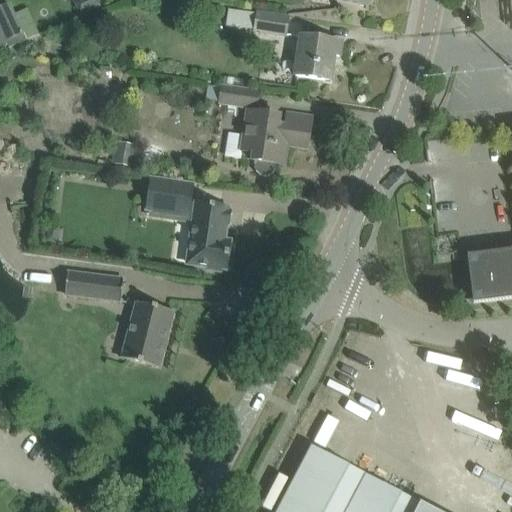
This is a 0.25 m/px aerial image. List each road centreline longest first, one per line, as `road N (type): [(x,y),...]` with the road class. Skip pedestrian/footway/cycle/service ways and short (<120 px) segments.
road 1 (tertiary): [(327,266),(400,116),(431,0)]
road 2 (tertiary): [(194,511),(327,266)]
road 3 (unclassified): [(511,334),(397,319),(327,266)]
